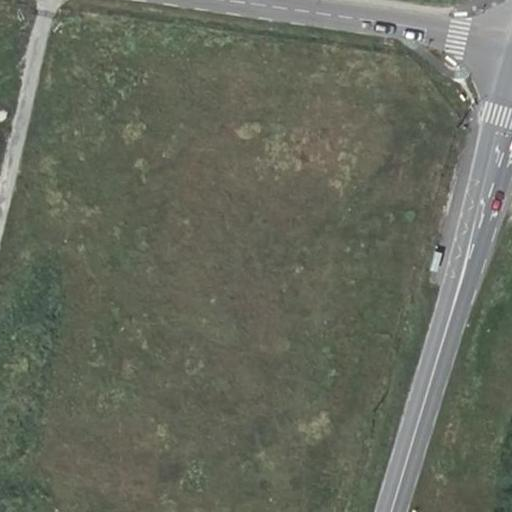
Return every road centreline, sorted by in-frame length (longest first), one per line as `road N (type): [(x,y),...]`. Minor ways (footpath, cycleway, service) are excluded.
road 1 (secondary): [(391,511),(511,89)]
road 2 (unclassified): [(234,0),(511,49)]
